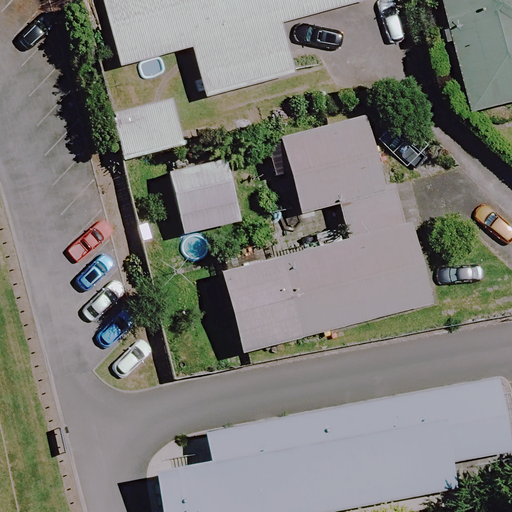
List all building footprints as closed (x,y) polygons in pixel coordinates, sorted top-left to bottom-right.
[(368,1),(367,0),(94,0),(113,70),(185,51),(199,101),(287,77),(274,26),(368,1)] [(511,0),(432,0),(463,116),(511,103),(511,0)] [(179,149),(166,101),(105,117),(117,165),(179,149)] [(389,186),(381,188),(362,118),(273,142),(294,217),(333,207),(343,243),(214,279),(235,357),(422,305),(400,224),(389,186)] [(233,225),(220,163),(161,176),(175,238),(233,225)] [(137,481),(142,511),(346,511),(455,492),(450,466),(508,455),(501,415),(137,481)]
